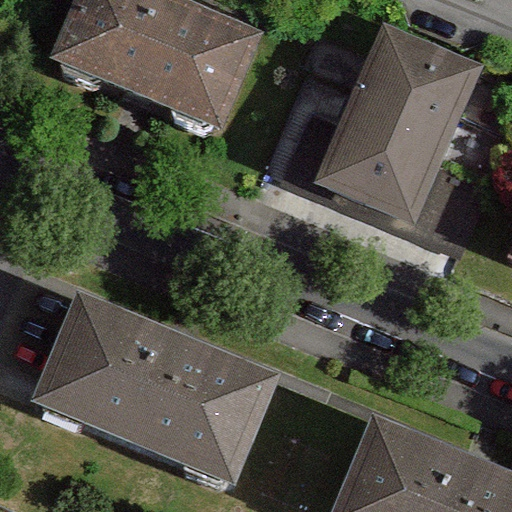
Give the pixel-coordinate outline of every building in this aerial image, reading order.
[(188,0),(74,0),(50,58),(149,101),(224,132),(263,32),(188,0)] [(342,125),(316,184),(417,225),(441,170),(485,65),(385,23),(349,107),(342,125)] [(480,188),(441,170),(417,225),(316,184),(342,125),(314,113),(285,181),(455,251),(480,188)] [(190,359),(84,314),(45,407),(228,484),(268,391),(190,359)] [(511,511),(511,491),(487,481),(376,435),(345,511),(511,511)]
